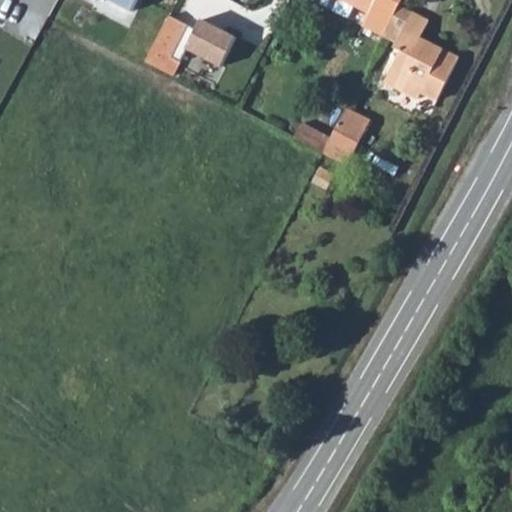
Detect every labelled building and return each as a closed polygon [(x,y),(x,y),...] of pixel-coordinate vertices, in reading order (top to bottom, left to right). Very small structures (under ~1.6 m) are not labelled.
[(94,0),(96,1),(96,0),(108,0),(132,12),(138,0),(94,0)] [(345,0),(370,12),(363,26),(384,37),(399,7),(402,0),(345,0)] [(401,52),(386,82),(419,99),(423,92),(438,100),(459,59),(420,39),(429,22),(399,7),(384,37),(397,43),(395,48),(401,52)] [(170,16),(146,62),(174,76),(181,62),(172,58),(189,25),(170,16)] [(203,17),(189,48),(225,67),(239,34),(203,17)] [(347,108),(324,153),(348,165),(371,121),(347,108)] [(303,123),(295,138),(323,152),(331,138),(303,123)]
